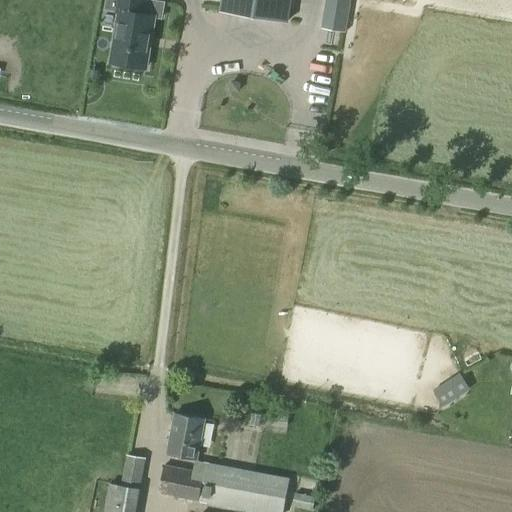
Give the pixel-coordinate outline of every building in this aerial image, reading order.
[(119,14),(110,65),(144,71),(153,19),(141,16),(144,0),(118,0),(116,14),(119,14)] [(290,0),(222,0),(221,10),(287,22),(290,0)] [(344,0),(322,0),(320,13),(341,16),(344,0)] [(239,84),(231,83),(229,91),(237,93),(239,84)] [(441,403),(466,387),(458,374),(433,391),(441,403)] [(175,413),(167,454),(197,460),(205,419),(175,413)] [(287,414),(272,413),(272,426),(287,427),(287,414)] [(109,482),(103,511),(134,511),(145,459),(127,455),(121,484),(109,482)] [(164,465),(159,494),(250,511),(282,511),(289,479),(195,461),(193,470),(164,465)] [(293,499),(290,511),(312,511),(313,511),(315,511),(319,499),(296,494),(294,499),(293,499)]
